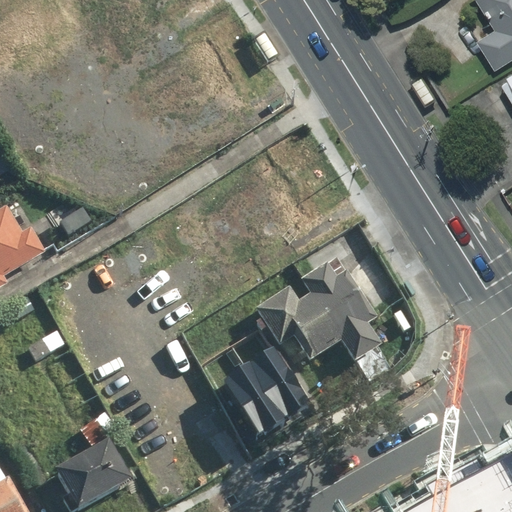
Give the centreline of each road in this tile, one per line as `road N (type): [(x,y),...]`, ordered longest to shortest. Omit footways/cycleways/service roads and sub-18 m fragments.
road 1 (secondary): [(306,0),(511,330)]
road 2 (secondary): [(511,384),(286,511)]
